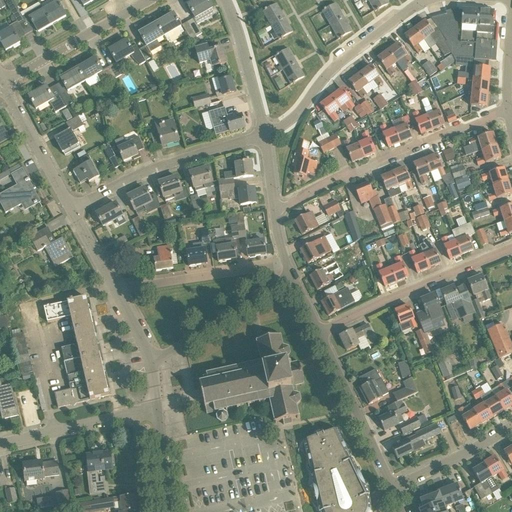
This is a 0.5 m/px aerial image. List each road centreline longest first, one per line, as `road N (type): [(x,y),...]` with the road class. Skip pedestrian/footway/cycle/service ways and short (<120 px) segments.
road 1 (residential): [(274,210),(362,165),(505,110)]
road 2 (residential): [(53,431),(29,307),(115,289)]
road 3 (residential): [(266,134),(298,114),(335,66),(428,0)]
road 4 (residential): [(71,209),(134,176),(266,134)]
road 5 (residential): [(320,333),(511,248)]
road 6 (residential): [(115,289),(285,262)]
road 7 (residential): [(393,488),(320,333)]
road 8 (residential): [(156,361),(290,274)]
road 9 (residential): [(71,209),(3,83)]
road 10 (residential): [(3,83),(126,12)]
road 11 (residential): [(266,134),(224,0)]
road 12 (residential): [(393,488),(511,428)]
